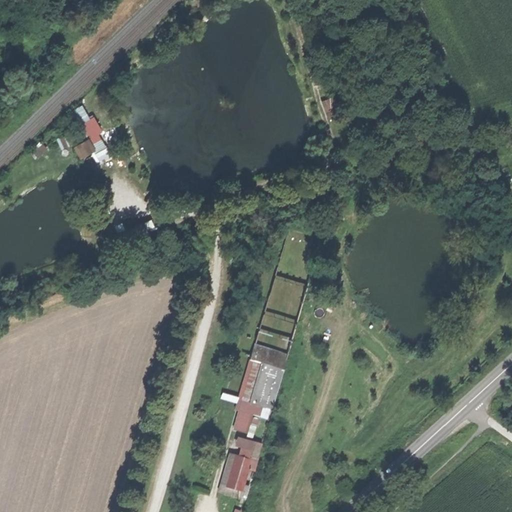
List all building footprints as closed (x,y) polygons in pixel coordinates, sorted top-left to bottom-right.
[(329,118),(342,114),(336,96),(323,100),(329,118)] [(84,104),(74,109),(79,120),(90,114),(84,104)] [(82,139),(73,143),(81,159),(90,155),(82,139)] [(340,161),(348,164),(351,154),(343,151),(340,161)] [(129,232),(132,240),(142,236),(139,228),(129,232)] [(260,364),(253,362),(242,400),(249,402),(260,364)] [(281,370),(260,364),(249,402),(271,408),(281,370)] [(246,414),(249,402),(242,400),(238,412),(246,414)] [(255,443),(250,462),(247,470),(255,472),(262,445),(255,443)] [(239,499),(241,492),(226,488),(234,457),(229,456),(218,494),(239,499)] [(250,462),(234,457),(226,488),(241,492),(247,470),(250,462)]
